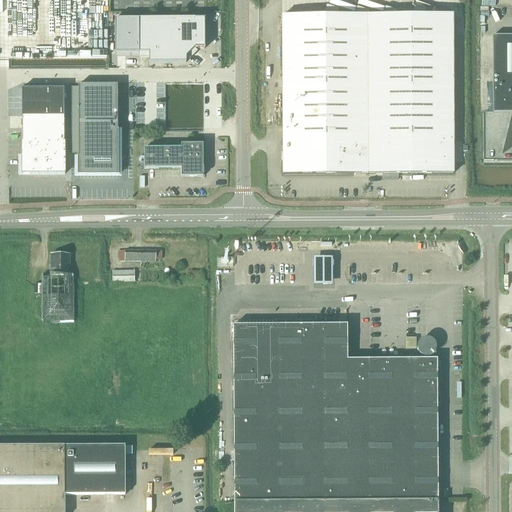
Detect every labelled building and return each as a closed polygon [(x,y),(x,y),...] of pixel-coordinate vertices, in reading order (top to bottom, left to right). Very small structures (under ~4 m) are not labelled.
[(453,174),(452,16),(281,17),(282,175),(453,174)] [(139,19),(115,20),(115,53),(139,53),(139,19)] [(204,19),(139,19),(139,53),(149,53),(149,63),(186,63),(186,57),(194,49),(205,49),(204,19)] [(511,36),(492,36),(493,113),(483,113),(484,162),(511,161),(511,36)] [(78,100),(71,100),(71,154),(78,154),(78,157),(77,157),(77,176),(118,175),(118,168),(119,168),(118,156),(118,130),(117,130),(117,86),(78,86),(78,100)] [(22,143),(21,143),(21,166),(22,166),(30,174),(30,175),(65,174),(65,142),(64,142),(64,117),(64,89),(22,89),(22,117),(22,143)] [(202,145),(188,145),(188,149),(144,148),(144,169),(181,169),(181,177),(202,177),(202,145)] [(140,262),(140,251),(119,252),(119,259),(124,259),(124,262),(140,262)] [(140,251),(140,262),(155,262),(155,259),(161,259),(161,251),(140,251)] [(85,288),(85,280),(74,280),(74,275),(70,275),(70,255),(51,255),(51,275),(42,275),(42,285),(35,284),(35,317),(42,317),(42,321),(50,321),(50,323),(60,323),(60,330),(70,330),(70,323),(73,323),(74,288),(85,288)] [(332,287),(331,260),(313,260),(313,287),(332,287)] [(135,271),(113,271),(113,283),(135,283),(135,271)] [(437,511),(437,360),(347,360),(346,325),(233,326),(234,511),(437,511)] [(438,348),(438,347),(437,343),(436,341),(435,339),(431,336),(429,336),(427,335),(424,335),(422,336),(420,337),(418,338),(416,340),(415,342),(414,346),(414,349),(414,351),(415,353),(417,355),(418,357),(421,358),(423,359),(426,359),(428,359),(430,359),(433,357),(434,356),(437,353),(438,350),(438,348)] [(0,511),(64,511),(64,495),(125,495),(125,446),(64,446),(0,446),(0,511)]
